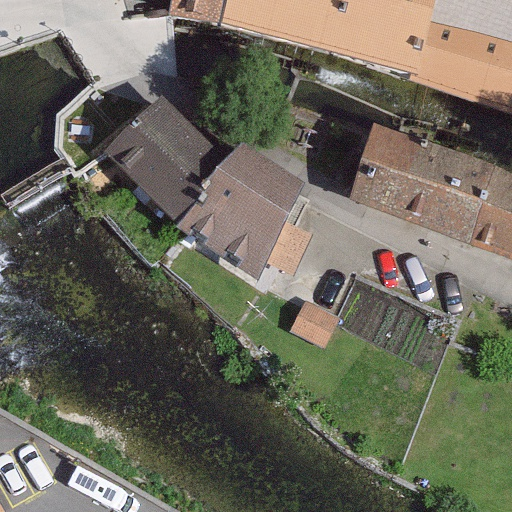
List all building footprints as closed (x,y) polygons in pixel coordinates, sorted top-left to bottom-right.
[(511,0),(178,0),(176,11),(226,18),(412,66),(511,98),(511,0)] [(162,105),(114,153),(180,219),(229,165),(162,105)] [(377,135),(357,194),(511,253),(511,179),(493,171),(377,135)] [(229,165),(180,219),(255,270),(297,195),(240,154),(229,165)] [(315,309),(299,339),(334,358),(350,327),(315,309)]
